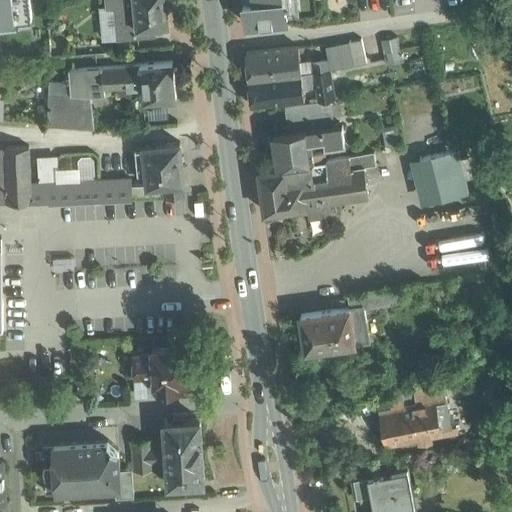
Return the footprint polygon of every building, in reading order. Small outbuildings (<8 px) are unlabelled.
[(29,0),(0,0),(0,21),(32,18),(29,0)] [(134,0),(105,0),(107,9),(115,8),(118,39),(138,37),(137,28),(134,0)] [(134,0),(137,28),(155,26),(169,25),(166,0),(134,0)] [(243,0),(246,25),(287,20),(286,8),(292,8),(291,0),(243,0)] [(155,26),(137,28),(138,37),(155,36),(155,26)] [(385,37),(391,62),(406,58),(400,34),(385,37)] [(362,39),(349,41),(354,64),(367,62),(362,39)] [(299,46),(246,53),(249,80),(302,74),(302,73),(299,46)] [(328,58),(313,61),(315,71),(329,68),(328,58)] [(173,62),(140,65),(142,86),(144,101),(176,98),(173,62)] [(140,65),(102,68),(104,89),(105,89),(142,86),(140,65)] [(71,94),(50,92),(48,124),(93,127),(93,129),(94,129),(91,96),(105,94),(105,89),(104,89),(102,68),(69,71),(71,94)] [(329,68),(315,71),(316,84),(319,99),(320,99),(331,97),(334,97),(332,87),(329,68)] [(315,71),(302,73),(302,74),(303,87),(316,84),(315,71)] [(302,74),(249,80),(252,105),(304,99),(303,87),(302,74)] [(342,85),(332,87),(334,97),(343,95),(342,85)] [(331,97),(320,99),(320,100),(321,108),(332,106),(331,97)] [(320,100),(285,105),(288,126),(323,121),(321,108),(320,100)] [(382,122),(387,147),(399,145),(394,120),(382,122)] [(342,124),(273,135),(277,168),(300,165),(314,163),(310,140),(324,138),(325,144),(344,141),(342,124)] [(146,148),(148,185),(185,183),(183,146),(146,148)] [(0,197),(130,196),(130,182),(30,183),(29,150),(0,150),(0,197)] [(300,165),(307,205),(367,196),(363,169),(378,167),(375,153),(300,165)] [(424,198),(468,191),(457,153),(417,159),(424,198)] [(277,168),(259,171),(264,212),(307,206),(300,165),(277,168)] [(185,183),(148,185),(148,195),(186,196),(185,183)] [(167,197),(130,200),(131,217),(168,215),(167,197)] [(335,201),(319,204),(320,218),(337,216),(335,201)] [(444,239),(447,259),(493,253),(490,232),(444,239)] [(156,268),(135,268),(135,281),(156,281),(156,268)] [(350,307),(300,314),(303,333),(301,337),(302,345),(305,347),(306,350),(319,348),(320,356),(343,353),(341,345),(370,341),(366,322),(367,322),(364,307),(363,307),(363,306),(372,305),(388,303),(387,300),(400,298),(399,288),(348,295),(350,307)] [(382,348),(374,309),(373,309),(372,305),(363,306),(363,307),(364,307),(367,322),(366,322),(370,341),(341,345),(343,353),(360,350),(362,354),(364,357),(368,359),(372,359),(376,358),(379,355),(381,352),(382,348)] [(193,347),(155,348),(156,355),(137,355),(139,379),(156,378),(157,389),(186,388),(186,381),(200,381),(199,362),(194,362),(193,347)] [(434,386),(402,392),(405,404),(437,397),(434,386)] [(446,396),(437,398),(440,414),(449,412),(446,396)] [(405,404),(379,409),(386,444),(443,433),(442,428),(440,414),(437,398),(437,397),(405,404)] [(449,412),(440,414),(442,428),(451,426),(449,412)] [(174,421),(164,421),(165,443),(166,463),(168,485),(178,484),(188,484),(204,483),(200,419),(184,420),(174,421)] [(152,439),(132,441),(134,469),(154,468),(154,464),(153,444),(152,439)] [(108,440),(53,443),(56,491),(115,488),(121,487),(120,470),(119,449),(108,440)] [(53,443),(43,444),(46,492),(56,491),(53,443)] [(165,443),(153,444),(154,464),(166,463),(165,443)] [(416,511),(408,468),(380,474),(380,470),(375,472),(375,474),(354,478),(357,497),(372,494),(375,511),(416,511)] [(132,469),(120,470),(121,487),(115,488),(116,498),(134,497),(132,469)]
